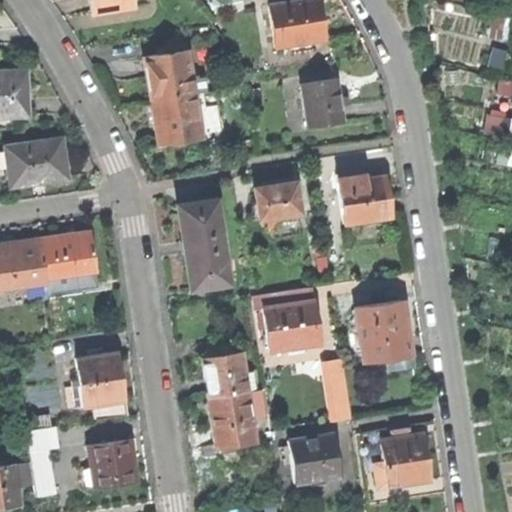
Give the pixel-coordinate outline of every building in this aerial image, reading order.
[(89,0),(91,14),(134,8),(132,0),(89,0)] [(275,46),(325,39),(322,17),(318,0),(308,0),(269,6),(275,46)] [(445,8),(443,20),(477,27),(479,14),(445,8)] [(150,101),(194,94),(192,78),(187,49),(143,56),(146,76),(150,101)] [(0,71),(0,116),(12,116),(26,116),(25,92),(25,71),(0,71)] [(202,92),(200,77),(192,78),(194,94),(202,92)] [(306,126),(342,121),(339,98),(336,78),(300,84),(306,126)] [(202,92),(194,94),(200,133),(209,132),(202,92)] [(157,144),(201,137),(200,133),(194,94),(150,101),(153,120),(157,144)] [(12,116),(0,116),(0,128),(12,128),(12,116)] [(7,146),(12,186),(41,182),(69,178),(64,138),(7,146)] [(343,223),(390,216),(386,194),(384,176),(365,179),(364,171),(336,175),(343,223)] [(253,188),(258,220),(265,219),(295,214),(300,213),(295,182),(253,188)] [(190,289),(227,283),(215,200),(178,206),(184,247),(190,289)] [(297,226),(295,214),(265,219),(267,231),(297,226)] [(62,235),(40,238),(46,278),(95,271),(89,231),(62,235)] [(46,278),(40,238),(11,242),(0,243),(0,289),(47,282),(46,278)] [(262,308),(313,301),(311,288),(252,297),(254,310),(262,308)] [(354,307),(362,362),(385,359),(411,355),(407,327),(403,299),(359,306),(354,307)] [(386,369),(385,359),(362,362),(354,307),(359,306),(358,300),(343,303),(354,374),(386,369)] [(262,308),(268,351),(320,343),(316,317),(313,301),(262,308)] [(92,404),(124,400),(120,374),(117,352),(97,355),(88,356),(74,358),(78,385),(81,406),(92,404)] [(208,397),(247,391),(244,372),(241,352),(202,358),(204,376),(208,397)] [(386,369),(413,365),(411,355),(385,359),(386,369)] [(326,364),(335,421),(351,418),(342,361),(326,364)] [(244,372),(247,391),(259,390),(256,370),(244,372)] [(74,407),(81,406),(78,385),(70,386),(74,407)] [(262,408),(259,390),(247,391),(250,409),(262,408)] [(215,447),(255,441),(250,409),(247,391),(208,397),(211,418),(215,447)] [(126,414),(124,400),(92,404),(95,419),(126,414)] [(47,449),(58,448),(54,426),(24,430),(29,462),(33,484),(34,497),(54,494),(47,449)] [(391,431),(392,437),(408,435),(407,429),(391,431)] [(376,489),(430,480),(427,458),(423,432),(408,435),(392,437),(379,439),(384,468),(373,469),(376,489)] [(287,440),(294,482),(315,479),(341,475),(334,433),(287,440)] [(94,488),(137,482),(133,460),(130,439),(88,445),(94,488)] [(29,462),(14,464),(17,487),(33,484),(29,462)] [(0,507),(20,504),(17,487),(14,464),(0,466),(0,507)]
